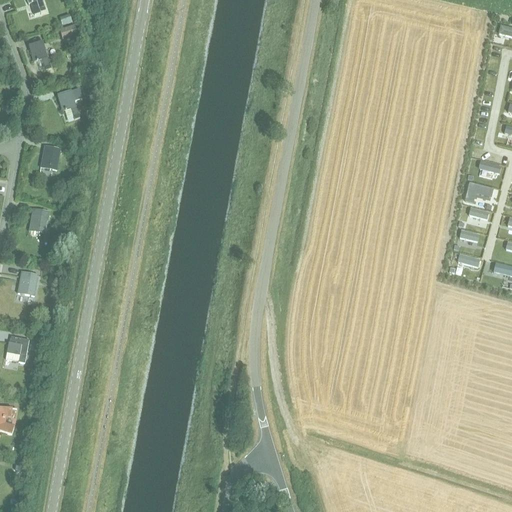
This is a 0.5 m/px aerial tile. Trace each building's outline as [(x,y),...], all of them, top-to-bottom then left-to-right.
[(45,14),(40,0),(25,0),(28,7),(31,6),(34,17),(45,14)] [(69,17),(60,20),(62,27),(72,24),(69,17)] [(77,37),(74,27),(59,31),(62,42),(77,37)] [(511,40),(511,31),(499,29),(497,37),(511,40)] [(45,73),(51,72),(42,44),(28,48),(33,65),(41,62),(45,73)] [(78,91),(56,98),(61,114),(70,112),(73,123),(79,121),(73,103),(81,101),(78,91)] [(511,139),(511,131),(505,129),(503,137),(511,139)] [(56,172),(60,151),(44,148),(40,169),(56,172)] [(498,178),(500,170),(478,165),(477,173),(498,178)] [(490,201),(492,193),(468,187),(463,205),(472,207),(474,198),(490,201)] [(45,235),(49,214),(33,211),(29,232),(45,235)] [(485,223),(487,216),(469,212),(467,219),(485,223)] [(476,246),(478,238),(459,234),(458,242),(476,246)] [(477,271),(479,263),(459,258),(457,266),(477,271)] [(511,280),(511,271),(494,267),(492,276),(511,280)] [(34,298),(37,277),(21,274),(17,295),(34,298)] [(54,276),(53,283),(56,283),(60,284),(61,277),(57,276),(54,276)] [(8,345),(5,361),(24,365),(28,342),(11,339),(9,345),(8,345)] [(36,343),(34,353),(42,355),(44,344),(36,343)] [(0,432),(12,436),(14,429),(2,425),(4,416),(12,417),(12,410),(0,409),(0,432)] [(19,454),(17,462),(23,463),(26,464),(28,457),(24,456),(19,454)] [(18,464),(17,472),(21,473),(24,473),(25,466),(23,465),(18,464)]
